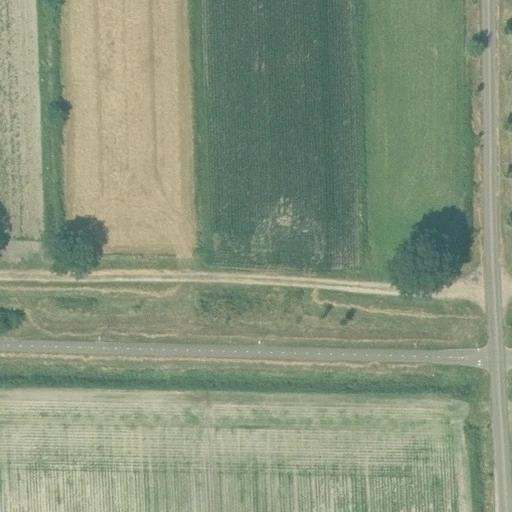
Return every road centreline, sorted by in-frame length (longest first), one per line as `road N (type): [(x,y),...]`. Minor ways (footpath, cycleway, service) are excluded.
road 1 (track): [(511,288),(0,271)]
road 2 (unclassified): [(505,511),(488,0)]
